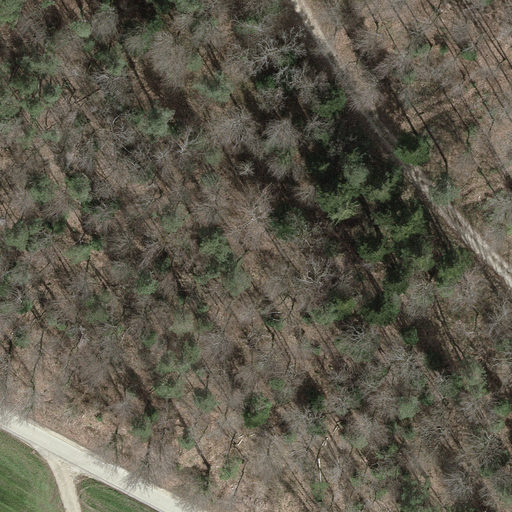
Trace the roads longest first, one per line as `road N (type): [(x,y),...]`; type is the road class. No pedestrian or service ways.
road 1 (track): [(297,0),(354,94),(420,179),(511,276)]
road 2 (unclassified): [(175,511),(0,422)]
